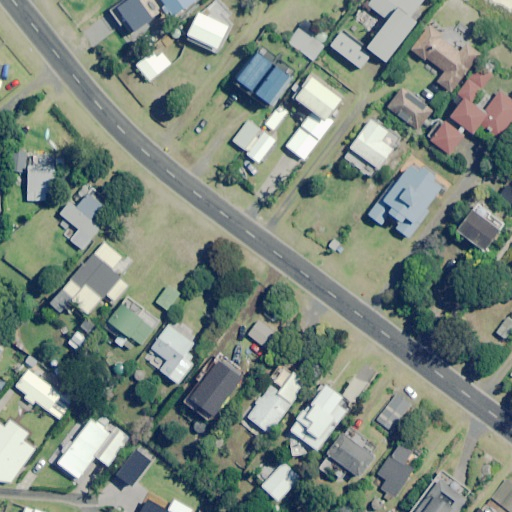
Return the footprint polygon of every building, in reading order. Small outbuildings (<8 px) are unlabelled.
[(160,0),(172,16),(194,0),(160,0)] [(417,11),(425,0),(373,0),(369,6),(389,21),(368,49),(387,62),(413,27),(415,29),(424,17),(417,11)] [(141,6),(134,11),(127,2),(110,15),(122,30),(137,18),(138,19),(147,13),(141,6)] [(217,54),(230,28),(199,13),(186,39),(217,54)] [(450,92),(458,83),(480,55),(466,43),(459,52),(444,40),(446,38),(430,26),(411,49),(425,61),(427,58),(445,73),(438,82),(450,92)] [(324,47),(299,29),(289,43),(314,61),(324,47)] [(371,56),(341,33),(331,46),(361,69),(371,56)] [(172,64),(162,52),(157,56),(154,53),(148,58),(147,56),(136,65),(150,82),(172,64)] [(290,77),(257,52),(236,80),(269,105),(290,77)] [(484,69),(476,69),(459,94),(472,103),(492,75),(484,69)] [(342,100),(311,76),(295,98),(303,104),(295,114),(305,122),(286,146),(305,160),(334,122),(329,118),(342,100)] [(426,102),(405,85),(388,107),(418,130),(434,110),(425,104),(426,102)] [(465,99),(451,117),(473,134),(475,131),(488,140),(493,134),(499,139),(511,120),(511,99),(501,91),(485,114),(465,99)] [(288,113),(279,106),(265,124),(274,131),(288,113)] [(389,132),(371,119),(343,157),(372,179),(393,150),(382,141),(389,132)] [(264,132),(249,121),(234,142),(249,152),(264,132)] [(464,137),(446,123),(432,141),(450,155),(464,137)] [(276,141),(264,132),(247,154),(259,164),(276,141)] [(26,153),(13,151),(11,172),(24,173),(26,153)] [(422,172),(411,164),(394,188),(391,186),(370,216),(382,225),(389,215),(400,223),(396,228),(410,238),(419,225),(417,223),(445,184),(424,169),(422,172)] [(55,168),(31,166),(28,200),(46,201),(46,193),(53,194),(55,168)] [(107,201),(93,189),(77,208),(70,202),(60,214),(80,229),(71,240),(83,250),(101,228),(91,220),(107,201)] [(488,210),(479,204),(458,231),(485,251),(505,224),(494,216),(488,211),(488,210)] [(26,214),(10,214),(11,227),(27,227),(26,214)] [(122,258),(106,243),(50,303),(61,313),(73,300),(88,314),(106,294),(115,302),(129,287),(111,271),(122,258)] [(180,294),(169,285),(157,302),(168,310),(180,294)] [(143,309),(128,298),(110,322),(142,346),(159,323),(148,314),(144,320),(138,316),(143,309)] [(511,336),(511,321),(508,319),(497,333),(508,341),(511,336)] [(278,333),(258,320),(248,336),(268,349),(278,333)] [(194,344),(169,326),(152,349),(169,361),(162,371),(179,384),(192,366),(192,358),(187,353),(194,344)] [(245,376),(220,358),(186,404),(212,422),(245,376)] [(16,386),(28,395),(25,399),(33,405),(35,401),(62,421),(77,400),(65,390),(61,395),(28,370),(16,386)] [(308,383),(294,372),(279,392),(272,387),(242,425),(263,441),(308,383)] [(326,385),(291,431),(294,455),(316,453),(318,451),(347,412),(338,405),(343,398),(326,385)] [(412,403),(397,393),(377,421),(391,431),(412,403)] [(131,437),(98,412),(73,445),(69,442),(63,451),(66,454),(59,464),(79,479),(96,456),(109,466),(131,437)] [(4,427),(0,424),(0,481),(11,483),(36,449),(24,440),(29,434),(11,421),(4,427)] [(353,439),(344,433),(329,455),(331,457),(323,468),(342,480),(349,470),(361,479),(377,456),(372,453),(376,447),(357,434),(353,439)] [(382,489),(386,491),(383,496),(389,500),(392,496),(396,498),(416,470),(407,464),(414,454),(400,444),(379,474),(388,481),(382,489)] [(153,463),(135,450),(117,476),(135,488),(153,463)] [(300,478),(284,463),(262,487),(278,502),(300,478)] [(465,488),(442,471),(411,511),(458,511),(468,499),(461,494),(465,488)] [(511,511),(511,483),(507,480),(494,499),(511,511)] [(169,511),(149,501),(143,511),(169,511)]
